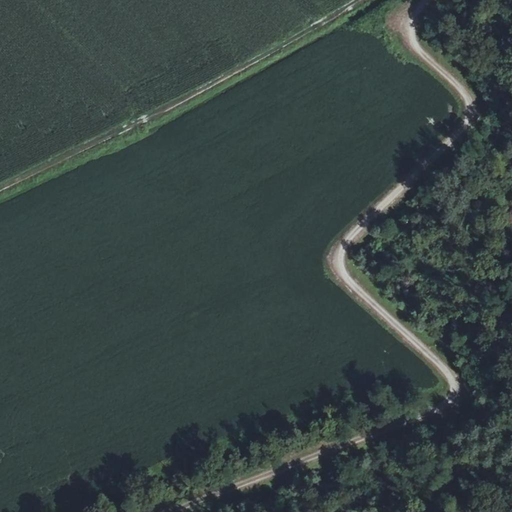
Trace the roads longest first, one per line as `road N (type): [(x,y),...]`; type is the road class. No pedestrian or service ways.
road 1 (track): [(425,0),(410,10),(410,37),(463,90),(471,112),(350,236),(338,265),(444,369),(451,399),(427,416),(165,511)]
road 2 (track): [(0,188),(205,88),(358,0)]
